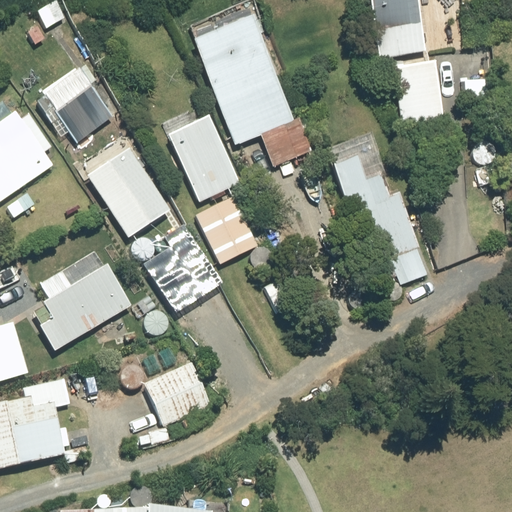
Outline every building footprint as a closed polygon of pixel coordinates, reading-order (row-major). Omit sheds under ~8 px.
[(362,0),(375,65),(422,55),(410,0),(362,0)] [(147,9),(151,17),(158,13),(153,5),(147,9)] [(33,18),(42,34),(60,24),(51,9),(33,18)] [(245,25),(187,50),(231,151),(288,128),(245,25)] [(86,38),(81,30),(74,34),(80,43),(86,38)] [(24,37),(32,50),(41,45),(33,32),(24,37)] [(442,120),(431,63),(391,70),(401,127),(442,120)] [(41,100),(42,102),(34,108),(49,129),(56,124),(75,150),(110,124),(86,92),(91,88),(80,73),(41,100)] [(355,104),(351,87),(326,93),(330,110),(355,104)] [(39,159),(47,153),(23,121),(13,127),(8,121),(0,126),(0,205),(48,173),(39,159)] [(203,124),(162,144),(195,210),(235,190),(203,124)] [(82,183),(124,246),(166,217),(124,155),(82,183)] [(383,271),(374,274),(378,286),(393,281),(397,291),(424,280),(395,202),(383,207),(374,182),(358,188),(349,165),(326,174),(347,228),(350,227),(358,248),(361,247),(368,265),(379,261),(383,271)] [(191,222),(216,270),(254,251),(229,202),(191,222)] [(159,244),(166,255),(139,273),(161,306),(208,275),(179,231),(159,244)] [(260,241),(252,244),(256,253),(264,249),(260,241)] [(43,305),(36,310),(46,327),(33,334),(48,360),(127,313),(102,271),(62,294),(56,284),(37,295),(43,305)] [(260,291),(273,316),(289,308),(277,283),(260,291)] [(0,331),(0,386),(23,379),(8,329),(0,331)] [(131,336),(113,342),(116,353),(126,350),(125,345),(133,343),(131,336)] [(186,369),(138,391),(157,434),(206,412),(186,369)] [(22,404),(0,409),(0,475),(60,461),(58,454),(64,453),(60,435),(54,437),(48,413),(66,409),(60,385),(19,394),(22,404)] [(186,423),(178,427),(181,433),(190,429),(186,423)] [(205,511),(206,504),(139,495),(137,502),(54,506),(54,511),(205,511)]
